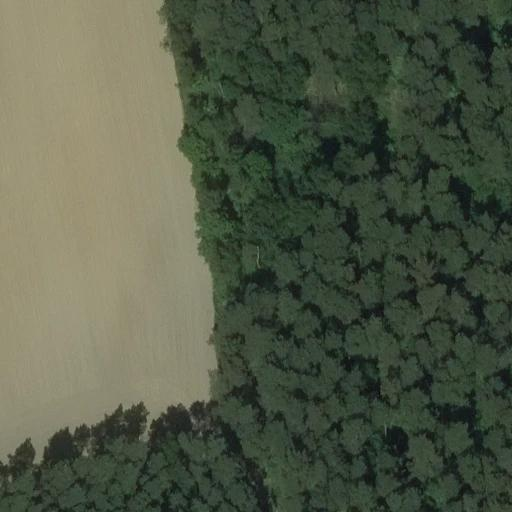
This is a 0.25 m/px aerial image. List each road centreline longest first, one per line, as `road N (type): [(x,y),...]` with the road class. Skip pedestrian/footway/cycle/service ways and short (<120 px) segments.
road 1 (track): [(253,458),(267,433),(238,266),(418,81),(511,39)]
road 2 (track): [(0,500),(166,453),(222,450),(253,458),(282,511)]
